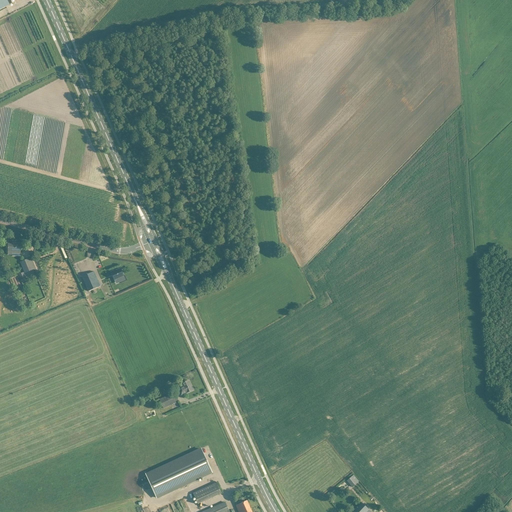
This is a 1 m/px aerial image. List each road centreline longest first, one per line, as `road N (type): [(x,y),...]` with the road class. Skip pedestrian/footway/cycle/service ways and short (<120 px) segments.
road 1 (secondary): [(276,511),(175,290)]
road 2 (secondary): [(134,198),(46,0)]
road 3 (tertiary): [(149,242),(120,252),(0,221)]
